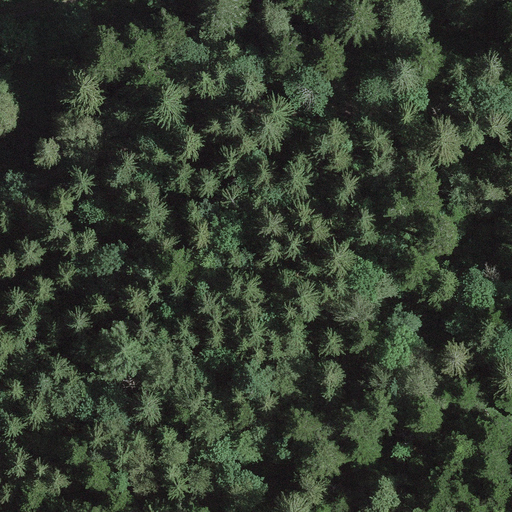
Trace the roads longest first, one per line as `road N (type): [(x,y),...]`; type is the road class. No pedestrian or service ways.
road 1 (track): [(0,197),(145,142),(227,121),(376,110),(511,119)]
road 2 (track): [(142,510),(355,475),(511,480)]
